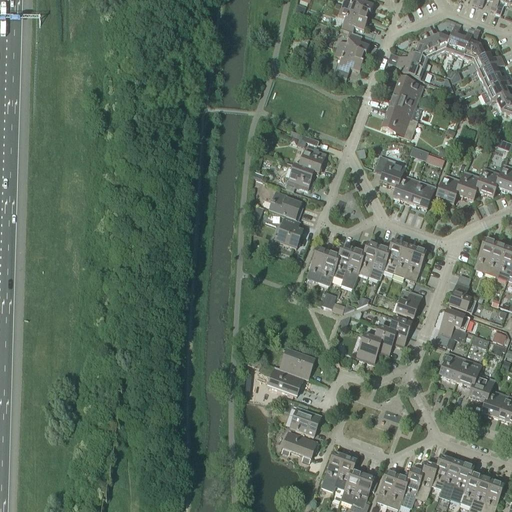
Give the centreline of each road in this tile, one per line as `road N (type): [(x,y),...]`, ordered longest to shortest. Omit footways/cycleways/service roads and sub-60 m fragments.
road 1 (track): [(120,511),(127,492),(122,400),(143,262),(140,166),(157,0)]
road 2 (residential): [(411,369),(377,383),(341,372),(329,404),(341,421),(332,442),(388,462),(437,440)]
road 3 (motorway): [(0,145),(4,0)]
road 4 (residential): [(347,149),(319,223),(345,233),(379,219)]
road 5 (residential): [(455,249),(411,369)]
